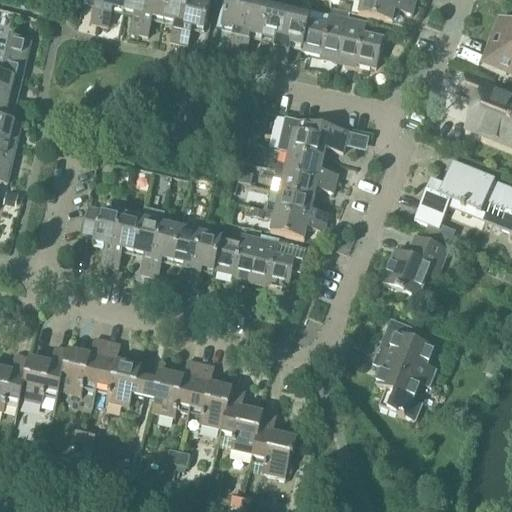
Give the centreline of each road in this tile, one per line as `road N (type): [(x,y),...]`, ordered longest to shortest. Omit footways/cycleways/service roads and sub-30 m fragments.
road 1 (residential): [(313,360),(80,304),(62,281),(0,266)]
road 2 (residential): [(313,360),(394,168),(392,116)]
road 3 (residential): [(392,116),(406,86),(437,72),(465,0)]
